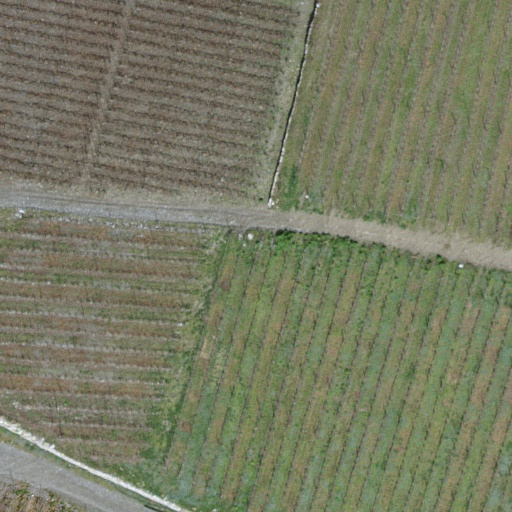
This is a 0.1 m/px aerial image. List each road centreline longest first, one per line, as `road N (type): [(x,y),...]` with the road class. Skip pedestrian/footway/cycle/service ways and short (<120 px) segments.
road 1 (track): [(0,200),(43,193),(271,215),(511,250)]
road 2 (track): [(156,511),(0,452)]
